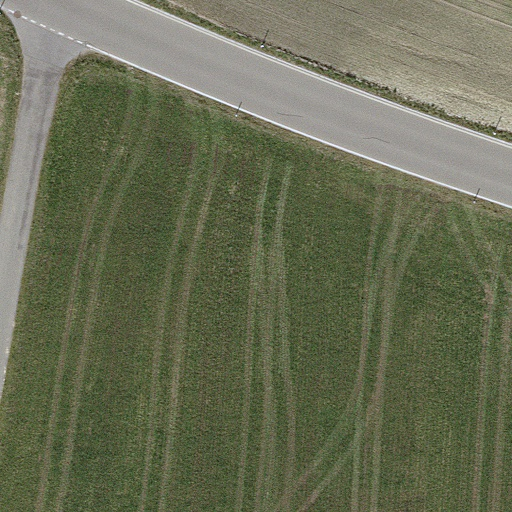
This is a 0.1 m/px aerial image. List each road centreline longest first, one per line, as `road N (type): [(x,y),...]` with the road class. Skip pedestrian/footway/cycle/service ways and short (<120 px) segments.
road 1 (tertiary): [(511,177),(72,3)]
road 2 (residential): [(0,331),(49,56),(72,3)]
